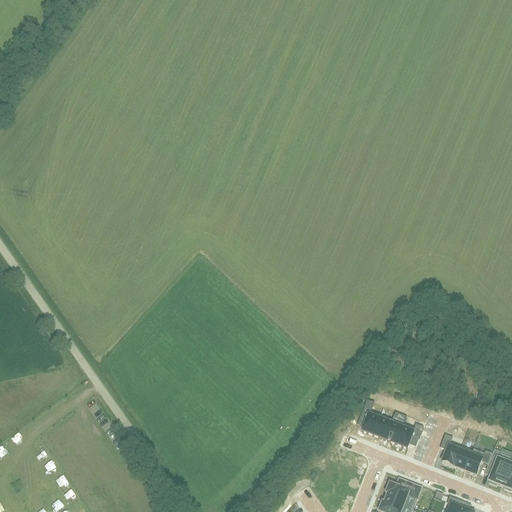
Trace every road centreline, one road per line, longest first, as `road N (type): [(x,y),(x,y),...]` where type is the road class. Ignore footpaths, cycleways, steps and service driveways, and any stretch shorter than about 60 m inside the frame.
road 1 (unclassified): [(188,511),(0,245)]
road 2 (residential): [(499,511),(502,504),(378,455)]
road 3 (unknown): [(0,103),(70,0)]
